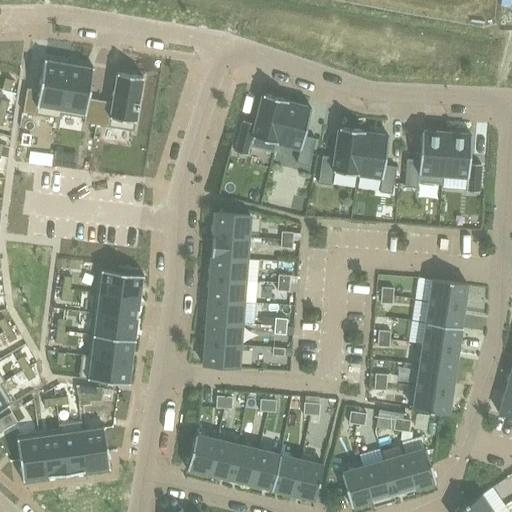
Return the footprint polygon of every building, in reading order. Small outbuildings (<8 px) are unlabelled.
[(27,87),(22,112),(60,118),(61,114),(60,113),(68,64),(45,60),(46,59),(44,58),(39,90),(27,87)] [(68,64),(60,113),(61,114),(84,118),(83,122),(96,124),(100,100),(88,98),(93,67),(92,66),(91,68),(68,64)] [(100,100),(96,124),(133,131),(142,76),(117,72),(112,102),(100,100)] [(4,77),(1,88),(9,91),(12,79),(4,77)] [(253,122),(251,133),(276,139),(286,100),(260,93),(253,122)] [(1,99),(0,102),(0,110),(5,112),(9,101),(1,99)] [(286,100),(276,139),(302,146),(304,136),(312,106),(286,100)] [(240,119),(233,146),(246,149),(251,133),(253,122),(240,119)] [(333,157),(332,167),(358,171),(364,131),(337,127),(333,157)] [(417,158),(416,170),(443,172),(446,132),(419,130),(417,158)] [(364,131),(358,171),(384,174),(385,165),(390,134),(364,131)] [(446,132),(443,172),(469,174),(470,164),(472,134),(446,132)] [(302,146),(297,163),(311,167),(318,140),(304,136),(302,146)] [(319,155),(315,182),(329,184),(332,167),(333,157),(319,155)] [(403,157),(401,185),(415,186),(416,170),(417,158),(403,157)] [(469,174),(468,192),(482,193),(484,165),(470,164),(469,174)] [(384,174),(381,193),(395,195),(399,167),(385,165),(384,174)] [(214,212),(212,234),(248,236),(250,214),(214,212)] [(281,231),(281,239),(293,240),(293,232),(281,231)] [(212,234),(211,256),(246,259),(248,236),(212,234)] [(281,239),(280,247),(292,248),(293,240),(281,239)] [(211,256),(209,278),(245,280),(246,259),(211,256)] [(97,268),(94,291),(139,297),(142,276),(143,276),(143,274),(136,273),(136,268),(137,268),(137,267),(118,264),(117,266),(118,266),(118,271),(97,268)] [(278,274),(278,282),(289,283),(290,275),(278,274)] [(64,276),(62,287),(70,288),(71,277),(64,276)] [(209,278),(207,299),(243,302),(245,280),(209,278)] [(432,278),(428,301),(464,306),(467,284),(432,278)] [(278,282),(277,290),(289,291),(289,283),(278,282)] [(62,287),(61,299),(68,300),(70,288),(62,287)] [(381,287),(381,295),(393,296),(393,288),(381,287)] [(94,291),(91,312),(136,318),(139,297),(94,291)] [(381,295),(380,303),(392,304),(393,296),(381,295)] [(207,299),(206,321),(241,323),(243,302),(207,299)] [(428,301),(425,322),(461,327),(460,327),(464,306),(428,301)] [(91,312),(89,334),(135,340),(135,339),(134,339),(136,318),(91,312)] [(4,317),(0,319),(0,326),(3,331),(9,327),(4,317)] [(275,317),(274,325),(286,326),(287,318),(275,317)] [(59,319),(58,330),(66,331),(67,320),(59,319)] [(206,321),(204,342),(240,345),(241,323),(206,321)] [(425,322),(422,343),(457,348),(460,328),(461,328),(461,327),(425,322)] [(274,325),(274,333),(286,334),(286,326),(274,325)] [(9,327),(3,331),(9,341),(15,337),(9,327)] [(58,330),(56,342),(64,343),(66,331),(58,330)] [(378,330),(377,338),(389,339),(390,331),(378,330)] [(86,354),(86,355),(131,361),(134,340),(135,340),(89,334),(86,354)] [(377,338),(377,346),(389,347),(389,339),(377,338)] [(204,342),(202,364),(238,367),(240,345),(204,342)] [(422,343),(419,364),(454,370),(457,348),(422,343)] [(273,347),(272,355),(284,356),(284,348),(273,347)] [(57,352),(56,364),(64,365),(65,353),(57,352)] [(81,354),(78,377),(129,383),(130,382),(128,382),(131,361),(86,355),(86,354),(81,354)] [(22,356),(16,360),(21,370),(28,366),(22,356)] [(419,364),(416,386),(451,391),(454,370),(419,364)] [(28,366),(21,370),(27,380),(34,376),(28,366)] [(375,373),(374,381),(386,382),(387,374),(375,373)] [(374,381),(374,389),(385,390),(386,382),(374,381)] [(0,383),(0,382),(0,408),(12,402),(1,383),(0,383)] [(416,386),(412,408),(448,414),(451,391),(416,386)] [(511,393),(505,391),(498,413),(511,416),(511,393)] [(88,392),(77,394),(78,402),(89,400),(88,392)] [(67,395),(55,397),(56,405),(68,403),(67,395)] [(216,395),(215,407),(223,408),(224,396),(216,395)] [(224,396),(223,408),(231,408),(232,397),(224,396)] [(55,397),(43,399),(44,406),(56,405),(55,397)] [(260,399),(259,410),(267,411),(268,399),(260,399)] [(268,399),(267,411),(275,412),(276,400),(268,399)] [(304,402),(303,414),(311,414),(312,403),(304,402)] [(312,403),(311,414),(319,415),(320,403),(312,403)] [(350,411),(348,423),(356,424),(358,412),(350,411)] [(11,412),(0,418),(0,431),(17,421),(11,412)] [(358,412),(356,424),(364,425),(366,413),(358,412)] [(394,418),(392,430),(400,431),(402,419),(394,418)] [(402,419),(400,431),(408,432),(409,420),(402,419)] [(81,420),(58,423),(58,428),(59,428),(66,473),(84,471),(83,471),(87,470),(81,430),(82,430),(81,420)] [(82,430),(81,430),(87,470),(108,467),(108,468),(110,468),(104,428),(105,428),(105,427),(104,427),(104,425),(102,426),(102,427),(82,430)] [(58,428),(38,431),(44,476),(48,475),(48,476),(66,473),(59,428),(58,428)] [(38,431),(16,434),(19,459),(18,459),(18,460),(19,460),(22,480),(24,480),(24,479),(44,476),(38,431)] [(191,448),(186,469),(188,469),(208,473),(216,439),(196,434),(195,434),(191,448)] [(216,439),(208,473),(230,479),(238,444),(216,439)] [(238,444),(230,479),(250,484),(258,449),(238,444)] [(425,447),(404,454),(414,488),(433,482),(434,483),(435,482),(425,447)] [(258,449),(250,484),(272,489),(280,454),(258,449)] [(280,454),(272,489),(292,494),(300,459),(280,454)] [(404,454),(383,460),(392,494),(414,488),(404,454)] [(300,459),(292,494),(314,499),(322,464),(300,459)] [(383,460),(362,466),(371,500),(392,494),(383,460)] [(362,466),(340,472),(350,507),(352,506),(371,500),(362,466)] [(492,511),(480,494),(454,511),(492,511)]
